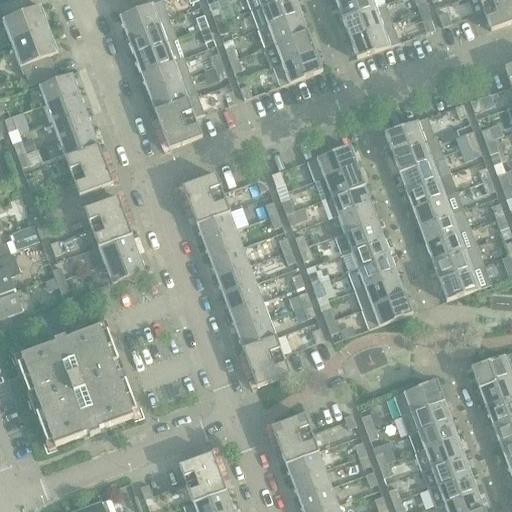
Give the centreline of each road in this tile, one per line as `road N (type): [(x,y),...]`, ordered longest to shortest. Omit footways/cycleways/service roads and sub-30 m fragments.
road 1 (residential): [(503,511),(354,105)]
road 2 (residential): [(237,419),(146,181)]
road 3 (residential): [(10,505),(237,419)]
road 4 (residential): [(146,181),(354,105)]
road 5 (residential): [(146,181),(81,0)]
road 6 (residential): [(354,105),(511,47)]
